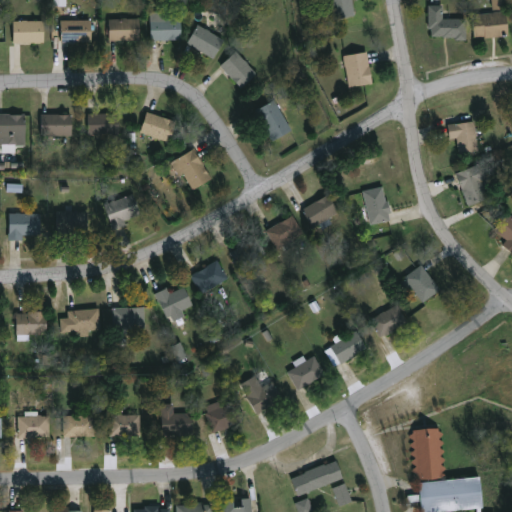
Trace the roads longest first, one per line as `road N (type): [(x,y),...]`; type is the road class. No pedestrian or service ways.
road 1 (residential): [(511,74),(466,80),(413,102),(134,262),(0,278)]
road 2 (residential): [(511,300),(341,409),(218,469),(0,477)]
road 3 (residential): [(511,301),(466,262),(429,192),(396,0)]
road 4 (residential): [(264,191),(203,107),(181,91),(153,82),(0,87)]
